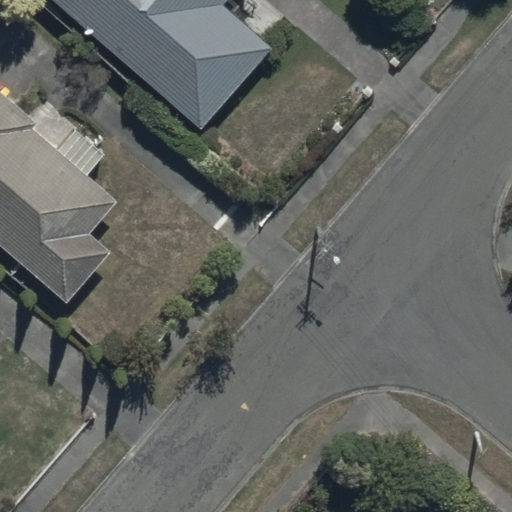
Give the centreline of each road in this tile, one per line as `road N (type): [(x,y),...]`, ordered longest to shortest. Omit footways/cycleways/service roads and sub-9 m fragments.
road 1 (residential): [(344,272),(145,511)]
road 2 (residential): [(511,89),(344,272)]
road 3 (residential): [(344,272),(511,414)]
